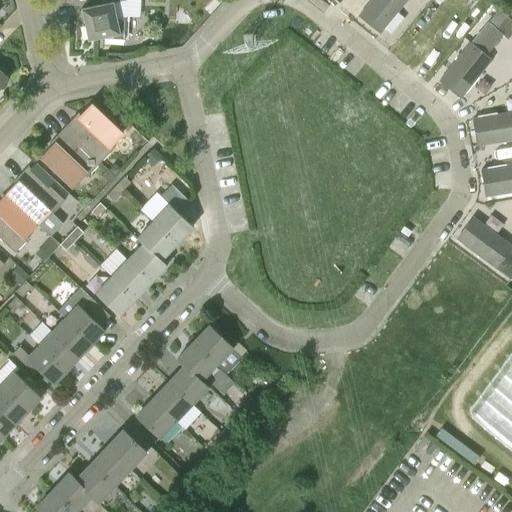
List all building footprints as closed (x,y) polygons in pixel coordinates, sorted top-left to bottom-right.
[(371,0),(359,15),(375,28),(378,24),(384,29),(407,0),(371,0)] [(124,40),(125,20),(117,19),(114,2),(81,9),(88,41),(104,38),(104,39),(124,40)] [(511,19),(500,10),(490,21),(508,38),(511,33),(511,19)] [(464,94),(492,61),(472,43),(439,81),(455,93),(458,89),(464,94)] [(0,88),(8,80),(0,72),(0,88)] [(73,119),(64,128),(101,163),(114,149),(110,146),(122,133),(92,105),(82,116),(76,122),(73,119)] [(478,146),(511,139),(511,111),(478,117),(479,125),(474,126),(478,146)] [(53,147),(43,158),(72,186),(84,173),(88,176),(101,163),(64,128),(55,137),(59,141),(53,147)] [(154,167),(164,157),(155,147),(144,158),(154,167)] [(116,162),(109,169),(116,175),(122,168),(116,162)] [(486,197),(511,192),(511,164),(487,168),(488,176),(483,177),(486,197)] [(17,185),(7,195),(37,223),(48,211),(52,215),(65,201),(28,166),(19,176),(23,179),(17,185)] [(116,177),(108,169),(103,175),(111,182),(116,177)] [(122,192),(131,183),(125,177),(116,186),(122,192)] [(107,195),(114,201),(122,192),(116,186),(107,195)] [(0,238),(15,253),(29,239),(25,235),(37,223),(7,195),(0,202),(0,238)] [(98,218),(107,208),(100,202),(91,212),(98,218)] [(170,205),(154,222),(177,244),(193,227),(170,205)] [(511,247),(511,245),(478,219),(473,226),(469,223),(457,239),(497,268),(511,247)] [(177,244),(154,222),(139,237),(145,243),(162,259),(177,244)] [(77,226),(60,245),(66,251),(77,240),(84,232),(78,226),(77,226)] [(60,244),(51,236),(44,243),(53,251),(60,244)] [(167,265),(162,259),(145,243),(128,261),(150,283),(167,265)] [(112,277),(135,299),(150,283),(128,261),(112,277)] [(10,274),(21,284),(28,276),(18,266),(10,274)] [(119,315),(135,299),(112,277),(96,294),(119,315)] [(23,297),(33,287),(26,281),(16,291),(23,297)] [(57,311),(65,318),(92,344),(106,330),(96,321),(105,311),(80,287),(57,311)] [(13,313),(23,303),(16,297),(6,307),(13,313)] [(52,332),(80,357),(82,355),(83,354),(92,344),(65,318),(52,332)] [(209,325),(193,342),(216,365),(224,371),(226,374),(243,357),(242,356),(233,348),(210,326),(209,325)] [(40,345),(67,371),(80,357),(52,332),(40,345)] [(177,360),(184,366),(201,381),(202,380),(216,365),(193,342),(177,360)] [(67,371),(40,345),(29,356),(19,347),(13,353),(24,363),(28,359),(31,363),(39,370),(54,384),(67,371)] [(39,370),(31,363),(27,367),(35,374),(39,370)] [(168,383),(191,405),(209,387),(202,380),(201,381),(184,366),(168,383)] [(41,397),(15,372),(1,386),(28,411),(41,397)] [(176,421),(191,405),(168,383),(152,399),(176,421)] [(0,409),(16,425),(28,411),(1,386),(0,387),(0,409)] [(262,408),(270,399),(263,393),(255,402),(262,408)] [(176,421),(152,399),(137,415),(168,445),(184,429),(176,421)] [(262,408),(255,402),(247,411),(253,417),(262,408)] [(0,435),(3,438),(16,425),(0,409),(0,435)] [(229,440),(237,431),(230,425),(222,434),(229,440)] [(123,430),(108,446),(131,468),(147,452),(123,430)] [(220,450),(229,440),(222,434),(214,444),(220,450)] [(92,462),(116,485),(131,468),(108,446),(92,462)] [(199,476),(207,467),(201,461),(192,470),(199,476)] [(92,462),(77,479),(75,480),(92,496),(91,497),(98,503),(116,485),(92,462)] [(75,480),(77,479),(70,472),(53,489),(77,511),(91,497),(92,496),(75,480)] [(178,502),(186,493),(180,487),(171,496),(178,502)] [(76,511),(77,511),(53,489),(37,507),(42,511),(76,511)]
